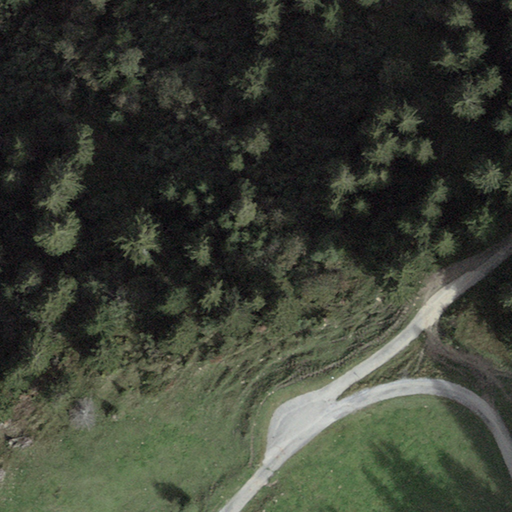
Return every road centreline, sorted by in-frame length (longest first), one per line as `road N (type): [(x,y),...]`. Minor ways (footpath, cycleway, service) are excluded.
road 1 (track): [(230,511),(314,426),(390,390),(431,386),(461,395),(496,426),(511,459)]
road 2 (track): [(314,426),(332,390),(386,354),(470,261),(511,232)]
